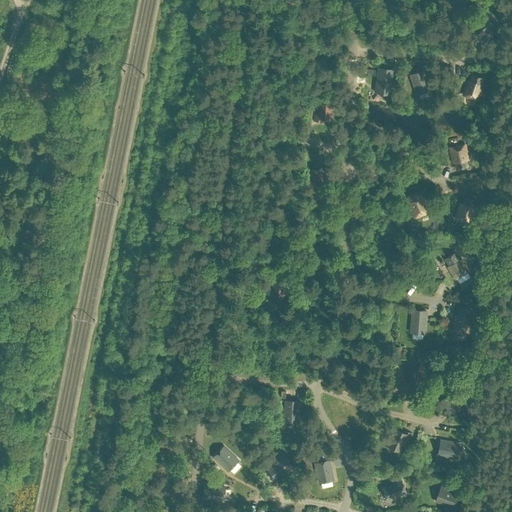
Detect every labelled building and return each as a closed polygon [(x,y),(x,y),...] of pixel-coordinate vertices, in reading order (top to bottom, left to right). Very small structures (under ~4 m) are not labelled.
[(473,42),(487,43),(489,21),(475,20),(473,42)] [(479,46),(482,61),(490,60),(487,45),(479,46)] [(449,58),(457,59),(457,60),(479,62),(480,49),(450,47),(449,58)] [(394,69),(378,67),(375,92),(391,94),(394,69)] [(409,74),(416,95),(432,89),(424,69),(409,74)] [(472,74),(468,86),(466,85),(463,95),(478,100),(483,85),(481,85),(483,78),(472,74)] [(332,120),(334,104),(319,102),(317,114),(314,114),(314,121),(320,122),(320,119),(332,120)] [(467,155),(465,144),(450,148),(453,162),(455,162),(456,169),(468,167),(465,155),(467,155)] [(309,186),(324,186),(324,174),(328,174),(327,167),(322,167),(322,169),(309,170),(309,186)] [(422,197),(420,191),(408,196),(410,202),(407,203),(413,219),(431,212),(425,196),(422,197)] [(475,207),(477,201),(464,197),(463,203),(460,202),(454,219),(472,224),(477,208),(475,207)] [(460,258),(456,251),(444,258),(449,266),(447,267),(454,280),(470,271),(462,258),(460,258)] [(282,305),(289,283),(274,279),(268,301),(282,305)] [(452,330),(470,332),(472,316),(470,316),(471,309),(457,307),(456,314),(454,313),(452,330)] [(411,332),(425,333),(426,311),(412,310),(411,332)] [(423,386),(422,381),(425,380),(422,365),(404,369),(407,383),(410,383),(411,389),(423,386)] [(450,414),(462,405),(452,392),(440,400),(450,414)] [(411,398),(411,417),(429,417),(429,398),(411,398)] [(299,421),(299,411),(299,401),(285,401),(284,421),(299,421)] [(407,434),(394,428),(389,439),(386,438),(383,445),(401,453),(407,440),(410,441),(413,433),(408,431),(407,434)] [(442,441),(440,455),(460,458),(462,444),(442,441)] [(241,461),(225,446),(216,456),(232,471),(241,461)] [(266,468),(276,480),(293,467),(283,454),(266,468)] [(327,463),(313,463),(313,485),(327,485),(327,463)] [(401,480),(383,488),(388,501),(407,493),(401,480)] [(448,507),(447,508),(454,511),(457,505),(454,504),(458,493),(447,489),(448,486),(442,483),(435,501),(448,507)] [(206,485),(204,498),(226,501),(228,489),(206,485)]
